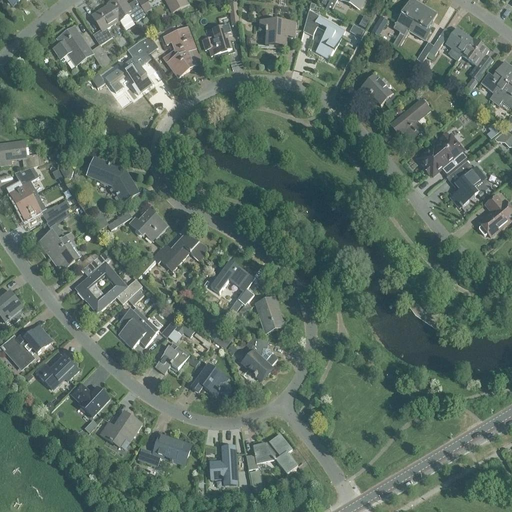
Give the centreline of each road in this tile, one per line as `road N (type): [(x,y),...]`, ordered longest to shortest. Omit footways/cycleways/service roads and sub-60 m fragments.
road 1 (residential): [(284,406),(311,342),(297,289),(260,252),(184,210),(159,171),(164,131),(209,92),(283,83),(340,111),(459,258),(511,280)]
road 2 (residential): [(284,406),(250,422),(208,425),(156,404),(67,324),(0,233)]
road 3 (tertiary): [(355,508),(511,414)]
road 4 (residential): [(355,508),(284,406)]
